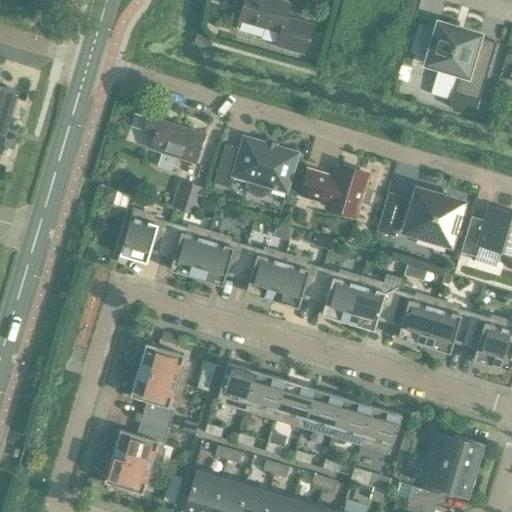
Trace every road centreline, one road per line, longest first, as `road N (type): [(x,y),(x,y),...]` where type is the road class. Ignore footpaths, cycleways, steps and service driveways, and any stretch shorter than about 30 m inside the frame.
road 1 (residential): [(511,407),(140,294),(122,297),(111,310),(58,491),(63,511)]
road 2 (residential): [(511,189),(89,62)]
road 3 (tertiary): [(0,363),(89,62)]
